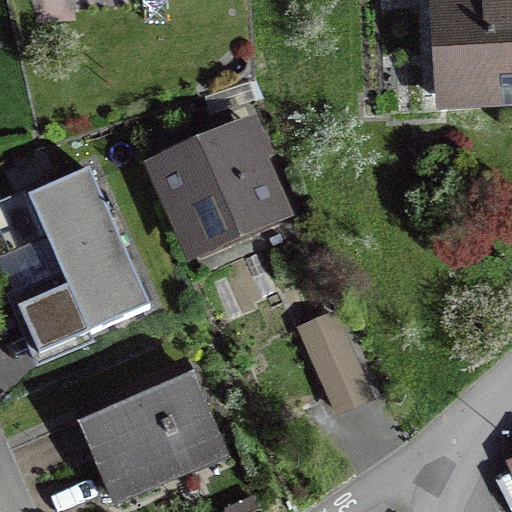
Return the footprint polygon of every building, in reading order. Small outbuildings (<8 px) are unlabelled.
[(511,0),(430,0),(437,114),(511,109),(511,0)] [(210,117),(264,99),(257,79),(203,96),(210,117)] [(294,221),(268,161),(274,158),(257,117),(142,166),(186,267),(294,221)] [(121,200),(136,193),(124,167),(109,174),(121,200)] [(60,276),(5,299),(35,370),(95,345),(92,336),(151,311),(90,171),(27,199),(24,192),(0,202),(0,235),(8,255),(44,239),(60,276)] [(331,314),(297,330),(337,419),(375,402),(367,384),(373,381),(350,329),(340,334),(331,314)] [(115,510),(192,475),(200,492),(235,476),(228,461),(230,460),(192,377),(78,430),(115,510)] [(250,511),(259,508),(254,497),(223,510),(224,511),(250,511)]
